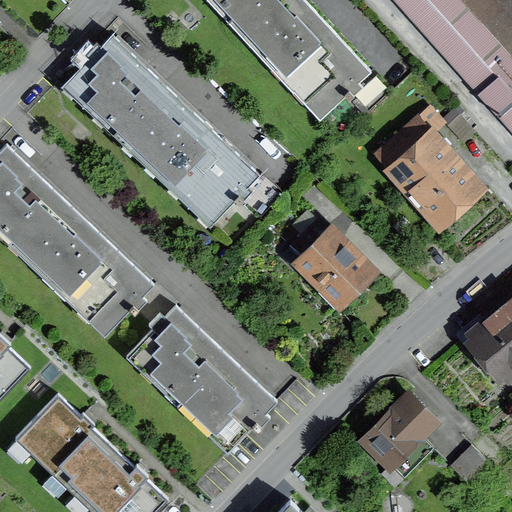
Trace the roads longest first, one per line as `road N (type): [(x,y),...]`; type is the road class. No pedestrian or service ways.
road 1 (unclassified): [(233,511),(391,352),(511,249)]
road 2 (residential): [(0,109),(105,0)]
